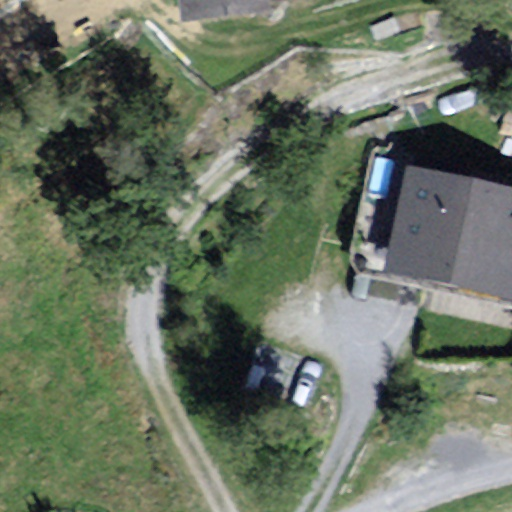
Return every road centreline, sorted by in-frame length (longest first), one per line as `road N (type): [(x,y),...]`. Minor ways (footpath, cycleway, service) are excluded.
road 1 (track): [(470,54),(384,79),(265,144),(167,233),(152,259),(145,291),(152,357),(221,511)]
road 2 (track): [(390,314),(309,511)]
road 3 (track): [(511,468),(377,511)]
